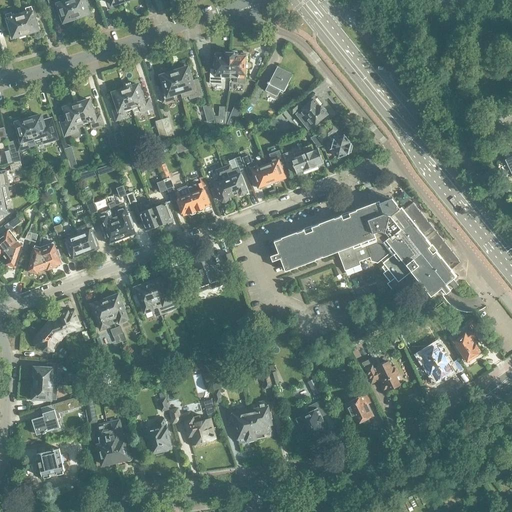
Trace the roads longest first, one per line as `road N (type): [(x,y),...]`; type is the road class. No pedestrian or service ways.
road 1 (residential): [(0,314),(392,165)]
road 2 (secondary): [(291,0),(511,271)]
road 3 (secondary): [(511,245),(330,21)]
road 4 (tertiary): [(252,486),(358,469),(511,380)]
road 5 (residential): [(0,81),(240,4)]
road 6 (residential): [(392,165),(381,139),(302,44),(240,4)]
road 7 (residential): [(0,511),(8,365),(0,331)]
road 8 (residential): [(511,14),(348,13)]
road 9 (residential): [(490,293),(392,165)]
road 10 (tertiary): [(99,511),(252,486)]
